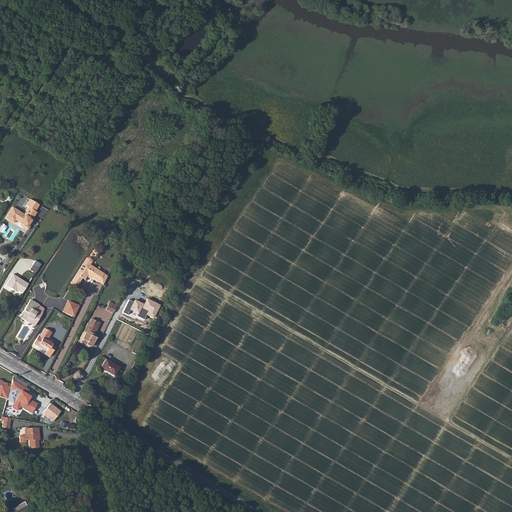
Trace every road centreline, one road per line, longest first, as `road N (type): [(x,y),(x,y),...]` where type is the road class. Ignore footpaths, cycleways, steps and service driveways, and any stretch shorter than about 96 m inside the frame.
road 1 (track): [(4,0),(64,46),(107,63),(148,65),(223,119),(309,157),(328,156),(403,189),(511,190)]
road 2 (tertiary): [(256,511),(0,356)]
